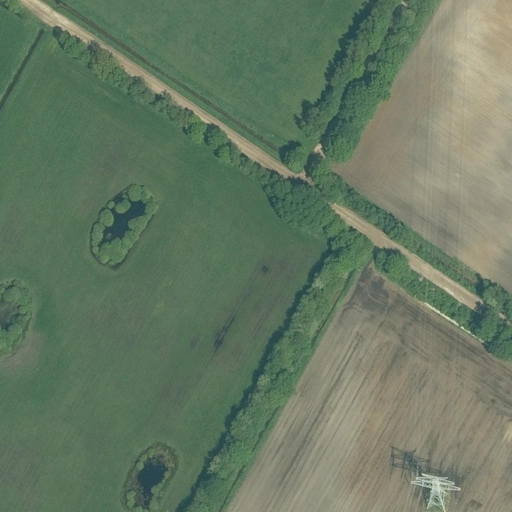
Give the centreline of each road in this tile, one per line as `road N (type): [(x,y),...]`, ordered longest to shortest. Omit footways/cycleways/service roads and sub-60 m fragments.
road 1 (track): [(22,0),(511,331)]
road 2 (track): [(292,182),(398,0)]
